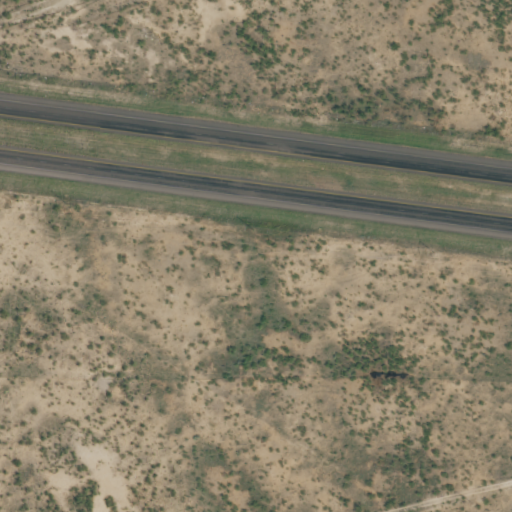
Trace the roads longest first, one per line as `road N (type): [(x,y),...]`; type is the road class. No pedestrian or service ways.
road 1 (primary): [(0,157),(511,226)]
road 2 (primary): [(511,177),(0,108)]
